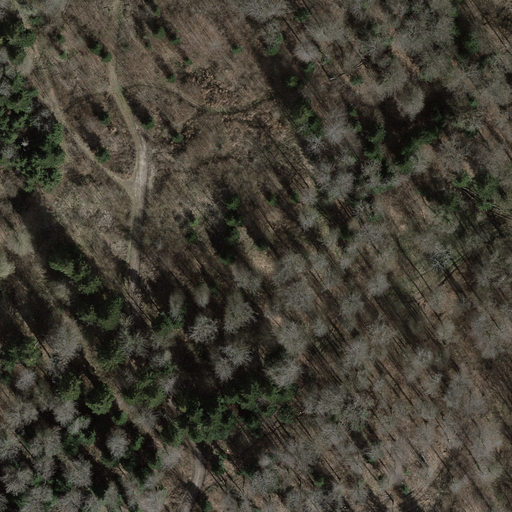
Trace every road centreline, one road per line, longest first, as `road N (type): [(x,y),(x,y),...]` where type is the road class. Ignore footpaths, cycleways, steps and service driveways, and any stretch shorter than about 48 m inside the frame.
road 1 (track): [(116,0),(111,87),(133,129),(139,164),(136,317),(200,456),(182,511)]
road 2 (track): [(138,191),(94,161),(77,137),(10,0)]
